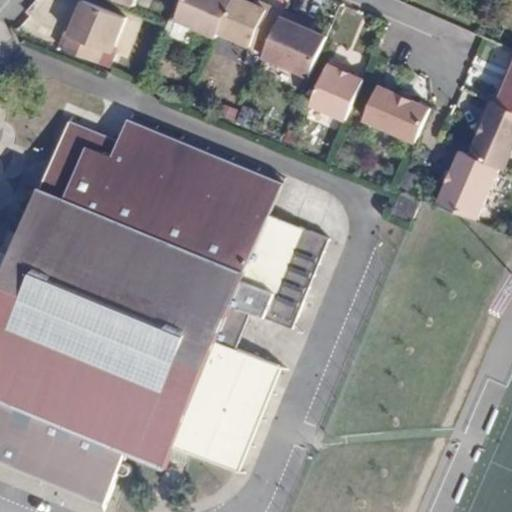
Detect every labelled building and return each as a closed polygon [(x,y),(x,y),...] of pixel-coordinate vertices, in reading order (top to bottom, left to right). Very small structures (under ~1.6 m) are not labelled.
[(85,0),(73,28),(68,27),(63,37),(110,57),(129,12),(100,0),(85,0)] [(180,0),(174,12),(222,33),(224,29),(235,0),(180,0)] [(271,0),(270,4),(261,0),(235,0),(224,29),(269,50),(289,5),(274,0),(271,0)] [(306,14),(289,5),(269,50),(266,54),(315,74),(330,34),(302,24),(306,14)] [(350,62),(336,56),(315,101),(351,116),(368,75),(349,67),(350,62)] [(503,84),(496,100),(511,106),(511,77),(508,86),(503,84)] [(435,106),(384,84),(370,117),(422,140),(435,106)] [(489,115),(472,154),(499,166),(504,168),(511,149),(511,106),(496,100),(490,97),(483,113),(489,115)] [(126,146),(78,125),(50,193),(61,197),(45,232),(36,228),(32,238),(17,233),(10,254),(0,249),(0,388),(12,394),(0,427),(0,454),(117,504),(146,438),(198,458),(201,447),(248,466),(288,362),(249,346),(264,310),(303,329),(340,239),(281,213),(292,186),(137,121),(126,146)] [(463,150),(439,202),(478,218),(499,166),(472,154),(463,150)] [(415,218),(418,195),(397,192),(394,215),(415,218)]
